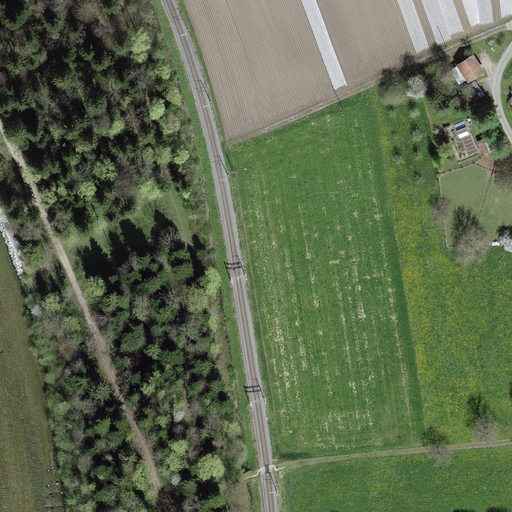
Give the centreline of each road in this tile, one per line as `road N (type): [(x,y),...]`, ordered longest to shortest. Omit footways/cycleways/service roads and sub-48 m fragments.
road 1 (track): [(0,96),(163,511)]
road 2 (track): [(264,130),(511,25)]
road 3 (track): [(280,466),(511,440)]
